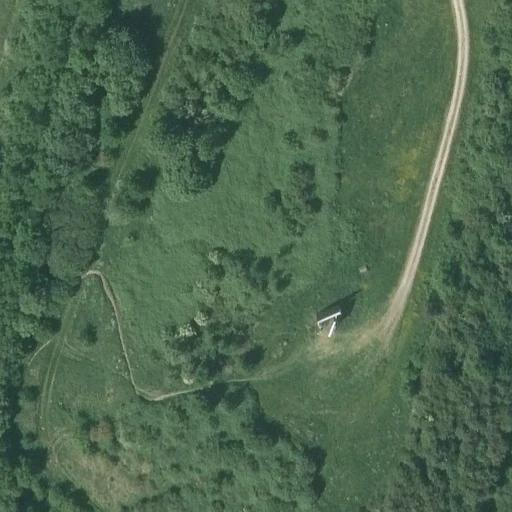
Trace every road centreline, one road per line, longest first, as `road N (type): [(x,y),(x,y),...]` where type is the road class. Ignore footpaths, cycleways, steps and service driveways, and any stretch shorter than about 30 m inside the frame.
road 1 (track): [(79,277),(166,78),(188,0)]
road 2 (track): [(100,511),(62,467),(46,431),(44,393),(61,321)]
